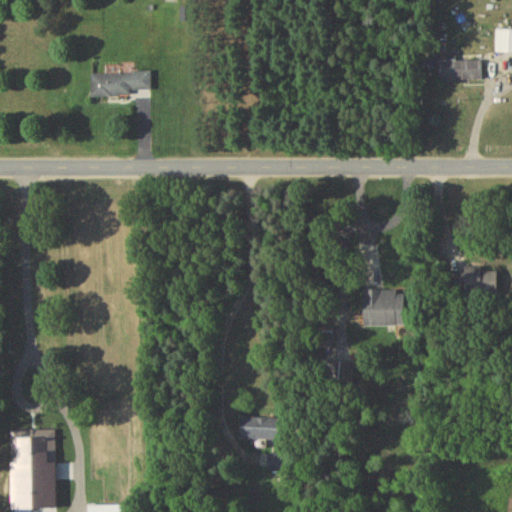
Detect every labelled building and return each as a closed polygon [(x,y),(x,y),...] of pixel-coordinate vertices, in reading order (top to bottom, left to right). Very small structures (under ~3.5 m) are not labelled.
[(498,55),(511,55),(511,32),(498,32),(498,55)] [(457,63),(457,56),(449,56),(449,62),(440,62),(440,82),(484,82),(484,63),(457,63)] [(152,76),(93,76),(93,97),(152,97),(152,76)] [(499,271),(460,270),(460,295),(499,296),(499,271)] [(366,330),(407,330),(407,293),(366,293),(366,330)] [(283,422),(243,420),(242,442),(282,444),(283,422)]
